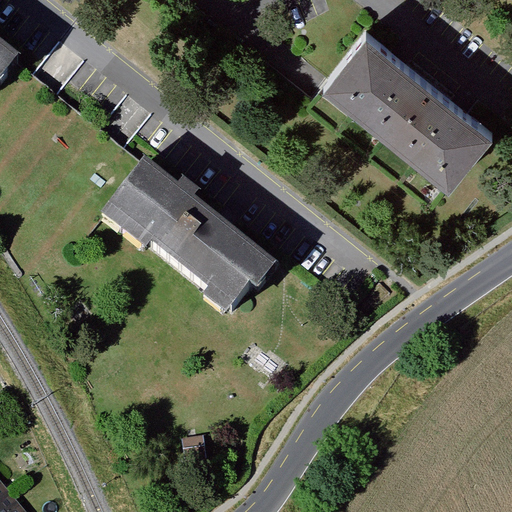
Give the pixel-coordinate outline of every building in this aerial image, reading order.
[(321,88),(387,137),(429,82),(363,32),(321,88)] [(0,87),(16,66),(0,53),(0,87)] [(491,128),(429,82),(387,137),(449,184),(490,130),(491,128)] [(275,273),(148,176),(106,232),(233,328),(275,273)] [(18,511),(7,499),(0,505),(0,511),(18,511)]
